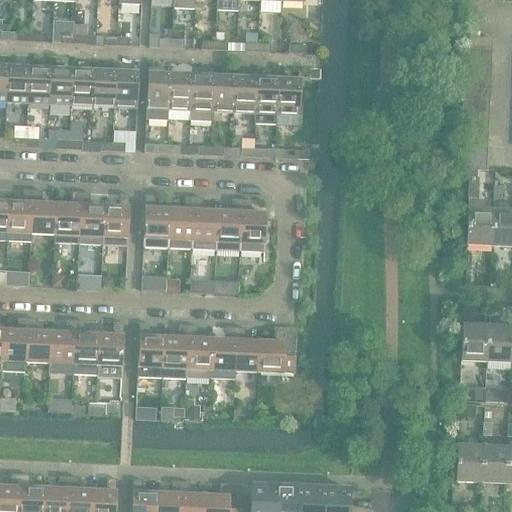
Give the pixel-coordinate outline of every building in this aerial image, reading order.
[(193,0),(172,0),(172,10),(193,10),(193,0)] [(237,12),(237,0),(216,0),(216,11),(237,12)] [(17,43),(29,43),(30,35),(17,34),(17,43)] [(42,35),(30,35),(29,43),(42,44),(42,35)] [(73,45),(73,37),(60,36),(60,45),(73,45)] [(85,46),(85,37),(73,37),(73,45),(85,46)] [(116,47),(116,38),(103,38),(103,47),(116,47)] [(128,48),(129,39),(116,38),(116,47),(128,48)] [(490,51),(491,39),(465,38),(464,50),(490,51)] [(170,50),(171,41),(158,40),(158,49),(170,50)] [(183,50),(183,41),(171,41),(170,50),(183,50)] [(214,52),(214,43),(201,42),(201,51),(214,52)] [(226,52),(226,43),(214,43),(214,52),(226,52)] [(257,54),(257,45),(244,44),(244,53),(257,54)] [(269,54),(270,45),(257,45),(257,54),(269,54)] [(300,55),(301,47),(288,46),(287,55),(300,55)] [(490,63),(490,51),(464,50),(464,62),(490,63)] [(489,75),(490,63),(464,62),(463,74),(489,75)] [(28,69),(6,68),(5,104),(27,105),(28,69)] [(50,70),(28,69),(27,105),(48,106),(50,70)] [(72,71),(50,70),(48,106),(70,107),(72,71)] [(91,108),(93,72),(72,71),(70,107),(91,108)] [(113,109),(115,73),(93,72),(91,108),(113,109)] [(135,110),(137,74),(115,73),(113,109),(135,110)] [(489,87),(489,75),(463,74),(463,86),(489,87)] [(167,111),(169,76),(147,75),(145,121),(167,122),(167,111)] [(189,112),(190,77),(169,76),(167,111),(189,112)] [(211,113),(213,77),(190,77),(189,112),(189,122),(210,123),(211,113)] [(232,114),(234,78),(213,77),(211,113),(232,114)] [(254,115),(256,79),(234,78),(232,114),(254,115)] [(276,116),(277,80),(256,79),(254,115),(254,125),(275,126),(276,116)] [(298,117),(299,81),(277,80),(276,116),(298,117)] [(488,99),(489,87),(463,86),(462,98),(488,99)] [(487,111),(488,99),(462,98),(462,110),(487,111)] [(487,123),(487,111),(462,110),(461,122),(487,123)] [(486,135),(487,123),(461,122),(461,134),(486,135)] [(81,152),(81,143),(81,134),(69,133),(68,142),(68,151),(81,152)] [(486,147),(486,135),(461,134),(460,146),(486,147)] [(12,149),(25,149),(25,140),(12,140),(12,149)] [(37,141),(25,140),(25,149),(37,150),(37,141)] [(68,151),(68,142),(56,142),(55,151),(68,151)] [(111,153),(111,144),(99,144),(99,153),(111,153)] [(124,154),(124,145),(111,144),(111,153),(124,154)] [(166,155),(166,147),(153,146),(153,155),(166,155)] [(485,159),(486,147),(460,146),(459,158),(485,159)] [(178,156),(179,147),(166,147),(166,155),(178,156)] [(209,157),(209,148),(197,148),(196,157),(209,157)] [(222,158),(222,149),(209,148),(209,157),(222,158)] [(252,159),(253,150),(240,150),(240,159),(252,159)] [(265,160),(265,151),(253,150),(252,159),(265,160)] [(296,161),(296,152),(283,152),(283,160),(296,161)] [(485,171),(485,159),(459,158),(459,170),(468,171),(476,171),(485,171)] [(475,199),(476,171),(468,171),(467,198),(475,199)] [(500,200),(501,188),(493,187),(492,199),(500,200)] [(22,204),(7,203),(6,243),(29,244),(29,236),(31,192),(22,191),(22,204)] [(41,192),(31,192),(29,236),(54,237),(55,206),(40,205),(41,192)] [(77,246),(80,194),(70,193),(70,206),(55,206),(54,237),(54,245),(77,246)] [(101,247),(103,208),(88,207),(89,194),(80,194),(77,246),(101,247)] [(126,248),(128,196),(118,195),(118,208),(103,208),(101,247),(126,248)] [(166,250),(168,211),(154,210),(154,197),(144,197),(142,249),(166,250)] [(190,251),(193,199),(183,198),(183,211),(168,211),(166,250),(190,251)] [(214,252),(217,213),(202,212),(202,199),(193,199),(190,251),(214,252)] [(239,253),(241,201),(232,200),(231,213),(217,213),(214,252),(239,253)] [(263,254),(265,215),(249,214),(250,201),(241,201),(239,253),(263,254)] [(490,247),(492,212),(466,211),(465,246),(490,247)] [(511,248),(511,212),(492,212),(490,247),(511,248)] [(101,288),(101,276),(78,275),(78,288),(101,288)] [(143,276),(142,290),(179,292),(179,278),(143,276)] [(192,293),(237,295),(238,281),(192,279),(192,293)] [(24,364),(26,320),(17,319),(16,332),(1,332),(0,356),(0,372),(24,374),(24,364)] [(35,320),(26,320),(24,364),(47,365),(49,334),(35,333),(35,320)] [(64,335),(49,334),(47,365),(72,366),(74,322),(65,322),(64,335)] [(95,377),(95,367),(97,336),(83,335),(83,322),(74,322),(72,366),(71,376),(95,377)] [(121,368),(123,324),(113,324),(112,337),(97,336),(95,367),(121,368)] [(160,380),(162,339),(148,338),(148,325),(139,325),(136,379),(160,380)] [(185,371),(187,327),(178,326),(177,339),(162,339),(160,380),(184,381),(184,379),(185,371)] [(209,380),(211,341),(196,340),(196,327),(187,327),(185,371),(184,379),(209,380)] [(485,363),(487,328),(461,327),(460,362),(485,363)] [(510,364),(511,329),(487,328),(485,363),(510,364)] [(233,373),(235,329),(226,329),(225,342),(211,341),(209,380),(233,381),(233,373)] [(258,374),(259,343),(244,342),(244,329),(235,329),(233,373),(258,374)] [(294,331),(284,331),(274,331),(273,344),(259,343),(258,374),(282,375),(292,375),(294,331)] [(0,410),(16,410),(15,397),(0,397),(0,410)] [(70,412),(71,401),(51,399),(50,410),(70,412)] [(90,413),(118,412),(118,402),(90,402),(90,413)] [(156,420),(156,408),(135,408),(136,421),(156,420)] [(490,437),(491,425),(483,424),(482,436),(490,437)] [(480,484),(481,449),(456,447),(454,483),(480,484)] [(505,485),(506,450),(481,449),(480,484),(505,485)] [(9,488),(0,487),(0,511),(17,511),(19,476),(10,475),(9,488)] [(29,476),(19,476),(17,511),(41,511),(43,490),(28,489),(29,476)] [(65,511),(68,478),(58,477),(57,490),(43,490),(41,511),(65,511)] [(90,511),(91,492),(76,491),(76,478),(68,478),(65,511),(90,511)] [(114,511),(116,480),(106,480),(105,492),(91,492),(90,511),(114,511)] [(155,511),(156,495),(141,494),(142,481),(132,481),(130,511),(155,511)] [(178,511),(180,483),(171,482),(170,495),(156,495),(155,511),(178,511)] [(202,511),(204,497),(189,496),(190,483),(180,483),(178,511),(202,511)] [(237,511),(228,511),(229,485),(219,485),(218,497),(204,497),(202,511),(237,511)] [(274,511),(276,487),(251,486),(249,511),(274,511)] [(298,511),(299,488),(276,487),(274,511),(298,511)] [(322,511),(323,489),(299,488),(298,511),(322,511)] [(347,511),(348,490),(323,489),(322,511),(347,511)]
